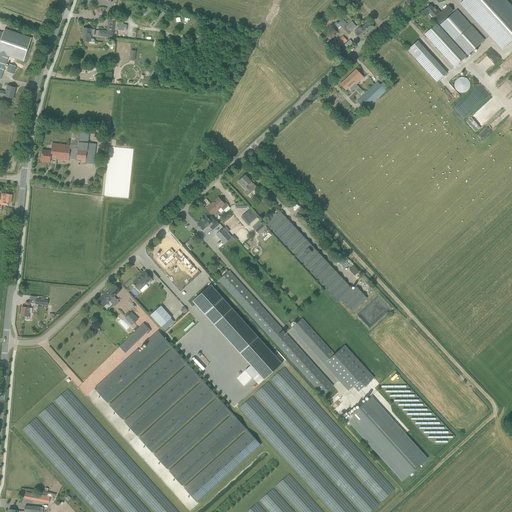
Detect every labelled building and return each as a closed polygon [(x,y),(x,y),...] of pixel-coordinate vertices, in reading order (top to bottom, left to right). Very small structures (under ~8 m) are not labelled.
[(462,0),(460,4),(501,50),(511,39),(511,6),(506,0),(462,0)] [(440,13),(434,7),(433,8),(430,5),(423,12),(426,16),(427,16),(431,20),(433,18),(438,22),(439,24),(454,11),(449,5),(440,13)] [(144,12),(147,15),(152,9),(150,6),(144,12)] [(454,41),(468,55),(485,40),(472,25),(468,22),(465,18),(457,9),(439,25),(444,30),(454,41)] [(158,23),(166,13),(163,11),(155,21),(158,23)] [(99,31),(98,36),(113,38),(113,32),(114,32),(115,19),(108,18),(107,27),(106,31),(99,31)] [(340,30),(346,37),(350,33),(356,27),(351,22),(346,26),(342,20),(335,25),(340,30)] [(118,21),(117,30),(125,31),(126,30),(127,25),(126,24),(123,24),(123,23),(118,21)] [(356,33),(357,34),(360,38),(373,27),(369,22),(364,26),(362,28),(360,26),(354,32),(356,33)] [(436,24),(425,34),(455,67),(466,57),(442,31),(436,24)] [(330,40),(338,33),(333,27),(325,34),(330,40)] [(24,61),(30,42),(32,38),(5,28),(3,33),(0,31),(0,79),(0,80),(9,56),(24,61)] [(95,30),(91,30),(91,29),(88,29),(83,28),(82,41),(87,41),(89,42),(90,35),(94,35),(95,30)] [(334,38),(330,41),(337,49),(347,41),(343,36),(340,39),(339,38),(336,41),(334,38)] [(436,82),(447,73),(417,41),(407,50),(436,82)] [(9,64),(7,72),(13,74),(16,67),(9,64)] [(100,69),(97,64),(86,68),(88,73),(100,69)] [(356,85),(363,77),(356,69),(348,77),(356,85)] [(348,77),(340,84),(344,88),(346,90),(348,87),(351,90),(353,89),(355,90),(358,87),(356,85),(348,77)] [(465,78),(465,77),(463,77),(461,77),(459,78),(457,79),(455,81),(454,83),(454,85),(455,88),(456,90),(458,92),(461,93),(463,93),(465,92),(468,91),(469,89),(470,86),(470,84),(469,81),(468,79),(466,78),(465,78)] [(366,93),(375,102),(386,91),(385,89),(387,87),(384,84),(382,86),(377,81),(366,93)] [(0,95),(13,98),(15,88),(8,86),(6,92),(3,92),(4,91),(0,90),(0,95)] [(338,104),(342,100),(340,98),(342,96),(335,89),(329,96),(338,104)] [(357,101),(366,110),(375,102),(366,93),(357,101)] [(475,116),(467,123),(476,132),(483,125),(475,116)] [(69,161),(69,159),(82,160),(82,163),(94,164),(96,144),(88,143),(90,130),(72,128),(70,146),(52,144),(51,151),(42,150),(40,161),(50,162),(51,159),(69,161)] [(256,187),(248,179),(245,175),(238,182),(246,191),(244,193),(247,196),(256,187)] [(2,194),(1,195),(0,194),(0,199),(0,200),(0,204),(8,205),(8,202),(11,203),(12,195),(2,194)] [(218,197),(212,203),(218,210),(220,208),(223,211),(228,206),(226,203),(224,204),(218,197)] [(212,203),(206,209),(209,212),(212,215),(215,218),(218,216),(221,213),(218,210),(212,203)] [(250,209),(242,217),(249,225),(257,217),(250,209)] [(339,304),(342,301),(352,312),(367,298),(356,287),(353,290),(280,211),(265,225),(339,304)] [(197,224),(203,230),(208,226),(213,231),(220,224),(216,221),(212,224),(211,223),(212,222),(206,216),(197,224)] [(260,221),(253,228),(257,232),(264,226),(260,221)] [(231,237),(223,228),(218,233),(226,242),(231,237)] [(265,241),(272,235),(270,232),(263,238),(265,241)] [(162,256),(158,259),(165,266),(175,257),(190,275),(196,270),(178,249),(174,253),(170,249),(169,248),(161,255),(162,256)] [(355,265),(350,270),(355,276),(360,271),(355,265)] [(332,386),(229,270),(228,271),(226,273),(217,280),(219,282),(220,282),(322,395),(332,386)] [(145,272),(133,283),(136,287),(139,290),(142,293),(148,287),(146,284),(151,279),(149,276),(145,272)] [(109,290),(98,300),(102,304),(104,306),(109,301),(115,307),(119,302),(114,297),(121,290),(118,288),(115,284),(109,290)] [(217,292),(199,308),(250,365),(245,370),(246,371),(253,379),(254,378),(276,358),(281,364),(282,363),(211,284),(210,285),(213,289),(212,290),(214,292),(215,291),(217,292)] [(22,307),(21,316),(25,316),(25,320),(28,320),(29,319),(29,317),(28,316),(29,313),(32,313),(32,308),(29,308),(30,303),(25,302),(25,307),(22,307)] [(160,305),(150,315),(160,327),(170,317),(160,305)] [(132,325),(138,319),(131,312),(125,318),(132,325)] [(334,354),(302,318),(292,327),(297,333),(296,334),(348,391),(353,386),(358,392),(374,378),(344,345),(334,354)] [(147,332),(148,333),(151,330),(144,323),(119,347),(125,353),(147,332)] [(147,346),(140,353),(138,350),(96,388),(108,402),(168,347),(170,350),(110,405),(123,419),(183,364),(186,367),(126,422),(138,435),(200,379),(158,332),(145,344),(147,346)] [(228,414),(231,412),(230,411),(201,379),(198,381),(200,383),(139,438),(152,453),(213,398),(215,399),(154,454),(167,469),(228,414)] [(116,395),(108,403),(109,404),(118,397),(116,395)] [(346,419),(402,481),(427,458),(371,397),(346,419)] [(230,417),(169,471),(182,486),(243,431),(245,433),(184,488),(196,502),(197,501),(260,445),(245,428),(231,412),(228,414),(230,417)] [(37,477),(37,472),(20,470),(20,471),(21,471),(20,474),(20,475),(20,478),(14,477),(13,488),(21,489),(21,486),(26,487),(27,482),(25,481),(25,476),(37,477)] [(184,487),(193,479),(191,478),(183,486),(184,487)] [(24,498),(34,500),(44,502),(45,496),(25,492),(24,498)]
